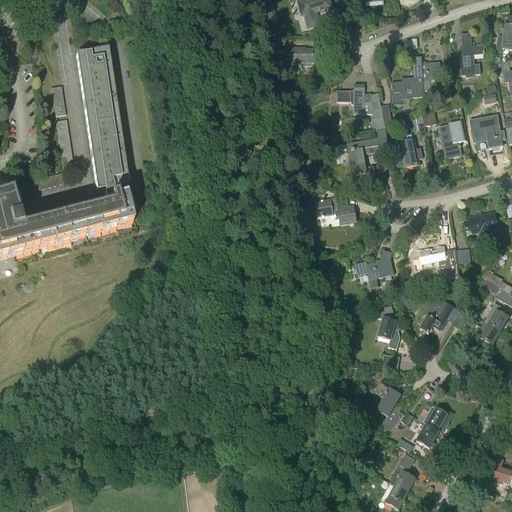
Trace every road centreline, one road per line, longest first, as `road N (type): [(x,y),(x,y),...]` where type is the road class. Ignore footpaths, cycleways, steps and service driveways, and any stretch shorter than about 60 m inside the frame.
road 1 (residential): [(437,511),(509,386)]
road 2 (residential): [(375,43),(505,0)]
